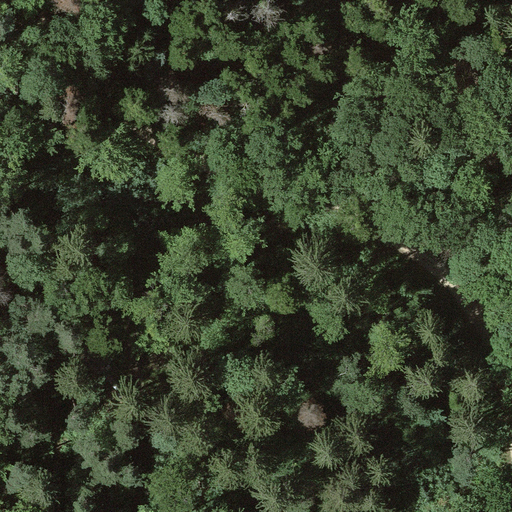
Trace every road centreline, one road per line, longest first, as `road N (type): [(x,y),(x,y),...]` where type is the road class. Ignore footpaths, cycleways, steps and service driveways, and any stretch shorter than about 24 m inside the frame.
road 1 (track): [(15,0),(86,77),(132,112),(318,193),(477,281)]
road 2 (track): [(477,281),(511,470)]
